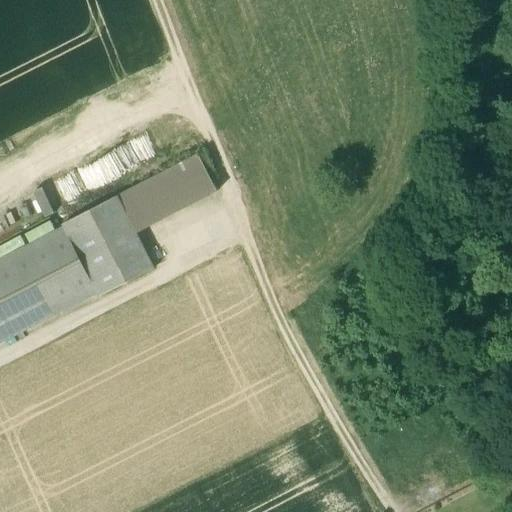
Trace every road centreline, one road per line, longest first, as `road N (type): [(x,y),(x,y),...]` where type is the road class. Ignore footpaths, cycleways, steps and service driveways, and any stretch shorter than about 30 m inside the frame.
road 1 (track): [(202,119),(0,196)]
road 2 (track): [(207,136),(157,0)]
road 3 (track): [(283,335),(379,254)]
